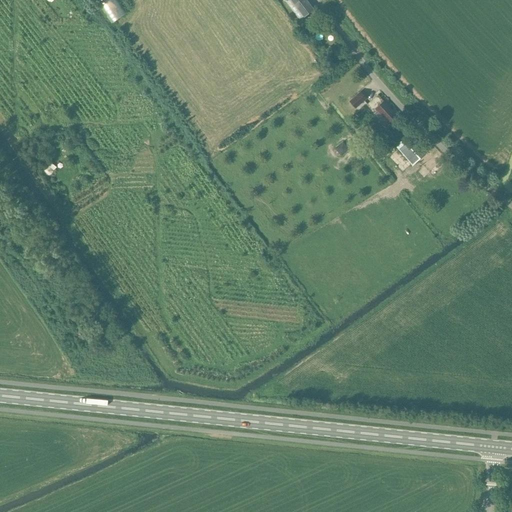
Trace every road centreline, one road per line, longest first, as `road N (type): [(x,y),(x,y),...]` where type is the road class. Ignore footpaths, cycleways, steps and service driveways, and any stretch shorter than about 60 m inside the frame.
road 1 (primary): [(492,446),(0,395)]
road 2 (unclassified): [(511,208),(405,112),(315,0)]
